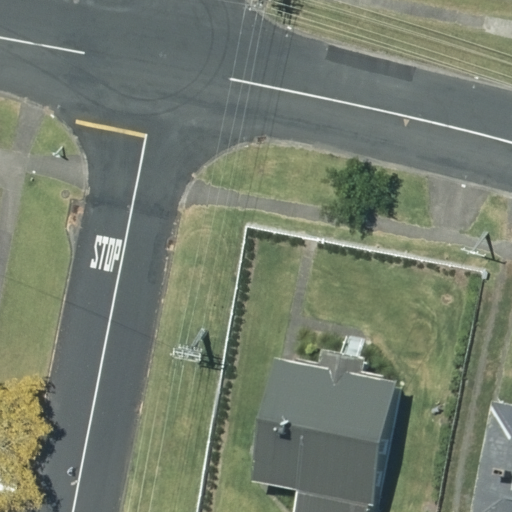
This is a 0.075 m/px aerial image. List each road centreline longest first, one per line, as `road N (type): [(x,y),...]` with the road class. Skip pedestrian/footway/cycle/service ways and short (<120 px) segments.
road 1 (residential): [(73,511),(150,67)]
road 2 (residential): [(150,67),(511,143)]
road 3 (residential): [(0,41),(150,67)]
